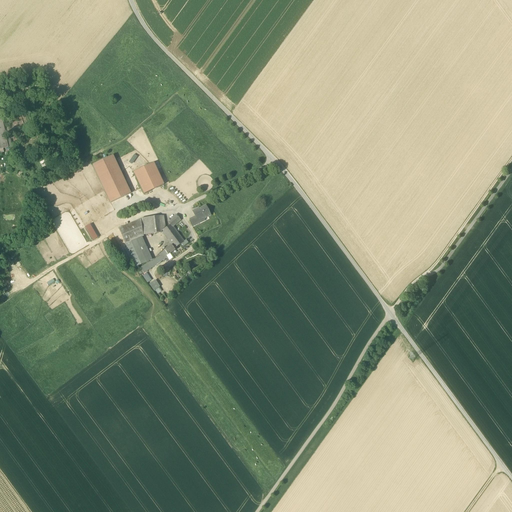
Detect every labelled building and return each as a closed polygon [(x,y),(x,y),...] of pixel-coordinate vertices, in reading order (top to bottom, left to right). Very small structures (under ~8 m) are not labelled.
[(134,154),(129,162),(132,164),(138,157),(134,154)] [(93,165),(111,203),(130,194),(112,156),(93,165)] [(164,185),(153,163),(134,172),(144,194),(164,185)] [(196,217),(198,222),(199,221),(210,216),(206,206),(199,210),(197,211),(194,211),(192,212),(193,213),(195,214),(196,217)] [(171,224),(173,226),(180,221),(176,215),(168,222),(170,225),(171,224)] [(141,219),(143,236),(161,233),(161,231),(159,219),(162,219),(162,216),(159,217),(141,219)] [(190,220),(193,227),(200,223),(199,221),(198,222),(196,217),(190,220)] [(142,238),(143,236),(141,219),(118,229),(125,245),(142,238)] [(162,231),(168,240),(173,236),(179,245),(180,244),(184,242),(177,233),(177,232),(172,227),(173,226),(171,224),(170,225),(165,229),(162,231)] [(174,249),(179,245),(173,236),(168,240),(172,246),(164,251),(168,255),(170,254),(175,250),(174,249)] [(135,267),(151,260),(142,238),(125,245),(127,249),(132,261),(135,267)] [(121,252),(126,263),(132,261),(127,249),(121,252)] [(147,265),(150,270),(164,260),(163,258),(165,257),(166,256),(168,255),(164,251),(160,255),(161,256),(147,265)] [(139,271),(141,275),(150,270),(147,265),(139,271)] [(151,280),(147,273),(142,276),(147,283),(151,280)] [(155,280),(149,285),(153,291),(155,290),(159,287),(160,287),(155,280)]
